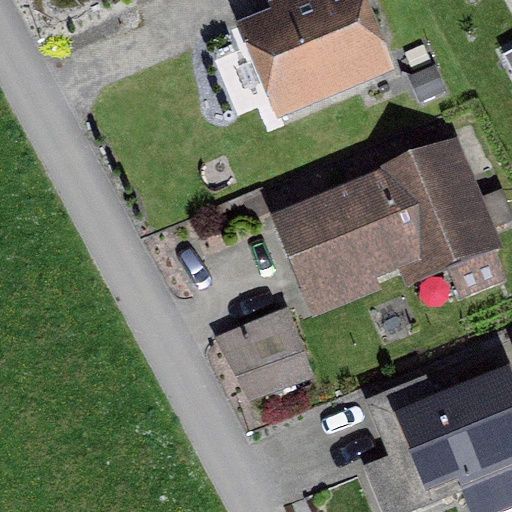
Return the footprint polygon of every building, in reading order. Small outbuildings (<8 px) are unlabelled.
[(378,71),(348,0),(327,0),(245,34),(277,113),(378,71)] [(268,0),(271,8),(290,0),(268,0)] [(511,43),(499,51),(511,72),(511,43)] [(468,208),(447,157),(389,180),(372,187),(272,228),(304,304),(357,282),(403,263),(408,276),(442,262),(457,297),(497,281),(479,234),(506,223),(495,197),(468,208)] [(305,380),(281,318),(213,343),(245,403),(305,380)] [(419,387),(368,408),(383,446),(404,438),(411,456),(366,474),(381,511),(405,511),(459,490),(468,511),(486,511),(511,501),(511,395),(504,376),(428,408),(419,387)]
